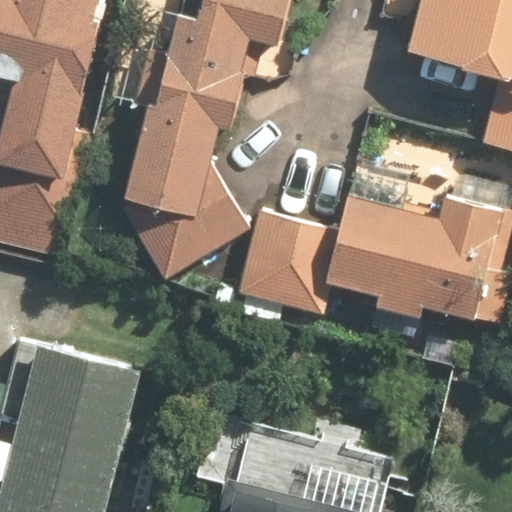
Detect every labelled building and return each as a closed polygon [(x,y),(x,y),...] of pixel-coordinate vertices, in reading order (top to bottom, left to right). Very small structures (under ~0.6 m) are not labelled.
[(0,0),(0,79),(9,81),(0,126),(0,168),(64,182),(101,0),(0,0)] [(196,0),(193,20),(174,16),(166,51),(155,49),(124,202),(167,281),(249,227),(214,163),(220,130),(233,133),(251,42),(276,46),(285,0),(196,0)] [(511,0),(416,0),(402,54),(501,79),(484,148),(511,155),(511,0)] [(437,214),(348,191),(338,231),(257,210),(235,294),(317,314),(324,286),(381,301),(379,311),(421,322),(424,311),(504,331),(511,298),(511,275),(504,273),(511,242),(511,206),(444,189),(437,214)] [(0,511),(108,511),(144,373),(37,346),(0,491),(0,511)] [(385,511),(397,457),(316,440),(303,503),(225,486),(219,511),(385,511)]
